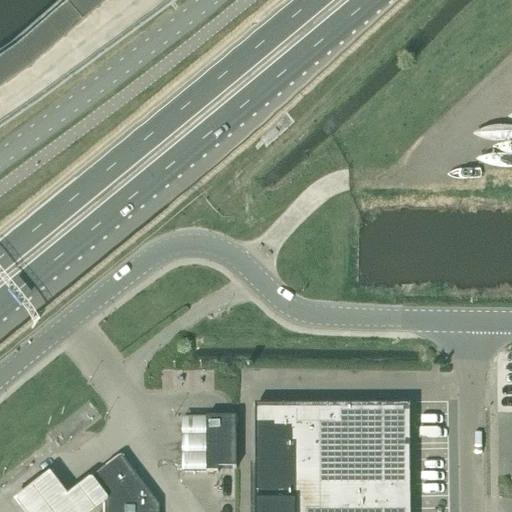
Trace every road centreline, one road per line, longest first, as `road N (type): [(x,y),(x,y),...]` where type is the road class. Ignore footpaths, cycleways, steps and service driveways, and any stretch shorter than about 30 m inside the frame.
road 1 (tertiary): [(469,319),(311,315),(273,294),(226,251),(190,244),(140,265),(0,379)]
road 2 (trunk): [(0,308),(372,0)]
road 3 (trunk): [(320,0),(0,260)]
road 4 (unclassified): [(207,0),(0,157)]
road 5 (unclassified): [(472,511),(469,319)]
